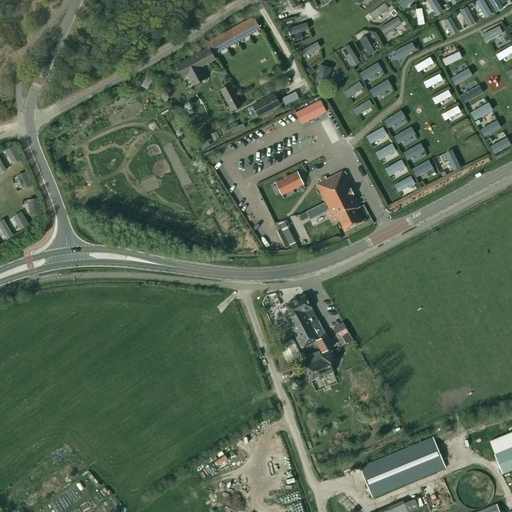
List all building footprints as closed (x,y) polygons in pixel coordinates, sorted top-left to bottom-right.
[(403,9),(413,0),(400,0),(398,3),(403,9)] [(444,11),(436,0),(426,0),(436,16),(444,11)] [(493,14),(484,0),(478,0),(476,2),(486,18),(493,14)] [(503,7),(498,0),(488,0),(496,12),(503,7)] [(373,20),(389,8),(385,3),(369,14),(373,20)] [(476,23),(467,6),(460,10),(469,27),(476,23)] [(424,23),(422,8),(415,9),(418,24),(424,23)] [(384,34),(402,24),(398,16),(379,27),(384,34)] [(459,31),(450,17),(444,21),(452,35),(459,31)] [(212,43),(210,45),(216,55),(261,30),(255,20),(253,21),(252,19),(211,41),(212,43)] [(309,29),(307,22),(288,28),(290,35),(309,29)] [(485,42),(502,33),(498,26),(481,35),(485,42)] [(375,52),(365,35),(359,39),(368,56),(375,52)] [(303,58),(320,47),(317,41),(300,52),(303,58)] [(381,48),(377,41),(373,44),(377,51),(381,48)] [(397,59),(416,49),(412,42),(393,52),(397,59)] [(352,66),(358,62),(349,46),(342,50),(352,66)] [(511,52),(511,48),(510,46),(495,55),(499,61),(511,52)] [(216,60),(210,49),(176,67),(183,78),(190,74),(196,85),(206,80),(200,68),(216,60)] [(462,58),(459,51),(442,59),(445,66),(462,58)] [(418,72),(434,63),(430,57),(415,66),(418,72)] [(364,81),(382,69),(378,62),(359,73),(364,81)] [(326,85),(331,68),(319,64),(314,82),(326,85)] [(473,75),(469,68),(451,78),(455,86),(473,75)] [(427,88),(443,80),(439,74),(423,82),(427,88)] [(153,80),(147,76),(141,85),(147,89),(153,80)] [(374,98),(392,86),(388,79),(369,90),(374,98)] [(347,98),(363,87),(359,81),(343,93),(347,98)] [(242,107),(230,85),(221,90),(233,111),(242,107)] [(465,102),(481,93),(478,87),(462,96),(465,102)] [(435,104),(451,96),(448,90),(432,98),(435,104)] [(253,106),(259,116),(280,105),(275,94),(253,106)] [(356,116),(373,106),(369,100),(353,110),(356,116)] [(320,101),(295,113),(296,114),(300,124),(326,112),(320,101)] [(493,110),(489,103),(471,113),(475,120),(493,110)] [(445,121),(461,112),(458,106),(442,115),(445,121)] [(406,118),(401,110),(384,121),(389,128),(406,118)] [(485,137),(502,128),(498,120),(480,130),(485,137)] [(454,136),(470,128),(467,122),(451,131),(454,136)] [(233,134),(244,129),(242,124),(231,129),(233,134)] [(370,144),(387,134),(383,127),(366,137),(370,144)] [(416,134),(412,127),(394,137),(398,144),(416,134)] [(511,145),(507,137),(490,147),(494,154),(511,145)] [(425,151),(421,143),(403,153),(407,161),(425,151)] [(380,161),(396,151),(392,144),(375,153),(380,161)] [(13,147),(5,152),(9,158),(10,158),(13,163),(20,159),(13,147)] [(445,154),(453,171),(461,167),(453,150),(445,154)] [(389,177),(406,167),(401,160),(385,169),(389,177)] [(433,168),(429,160),(412,170),(416,177),(433,168)] [(298,172),(276,182),(282,195),(304,185),(298,172)] [(344,231),(361,222),(355,209),(359,207),(342,172),(326,180),(325,177),(319,180),(321,182),(316,185),(334,220),(338,218),(344,231)] [(25,173),(17,176),(20,183),(23,189),(31,185),(25,173)] [(398,193),(415,183),(411,176),(394,185),(398,193)] [(37,200),(28,201),(29,207),(29,208),(30,215),(39,213),(37,200)] [(310,210),(306,212),(309,219),(314,216),(310,210)] [(305,212),(299,215),(301,221),(308,218),(305,212)] [(21,213),(14,217),(17,223),(20,229),(28,224),(21,213)] [(13,236),(4,220),(0,222),(0,228),(6,240),(13,236)] [(285,221),(279,224),(282,230),(288,227),(285,221)] [(297,241),(289,227),(282,231),(289,245),(297,241)] [(286,319),(301,348),(315,340),(322,352),(332,347),(304,295),(295,300),(294,298),(292,299),(293,301),(285,305),(291,317),(286,319)] [(344,319),(332,325),(342,344),(353,338),(344,319)] [(304,366),(310,381),(315,379),(316,381),(322,379),(321,377),(333,372),(330,364),(337,362),(332,351),(320,356),(322,359),(304,366)] [(314,353),(303,357),(305,362),(316,358),(314,353)] [(367,423),(384,413),(378,403),(360,413),(364,419),(364,418),(367,423)] [(446,466),(434,439),(362,469),(374,496),(446,466)] [(511,447),(494,455),(502,473),(511,469),(511,447)] [(218,462),(228,457),(226,454),(216,459),(218,462)] [(488,492),(489,489),(488,486),(487,483),(485,480),(483,478),(481,476),(478,474),(475,474),(471,473),(468,474),(465,475),(462,476),(460,479),(458,481),(457,484),(456,487),(456,490),(456,494),(457,497),(459,499),(461,502),(463,504),(466,505),(469,506),(473,506),(476,506),(479,505),(482,503),(484,501),(486,498),(488,496),(488,492)] [(403,501),(403,500),(375,511),(408,511),(418,508),(414,497),(403,501)]
